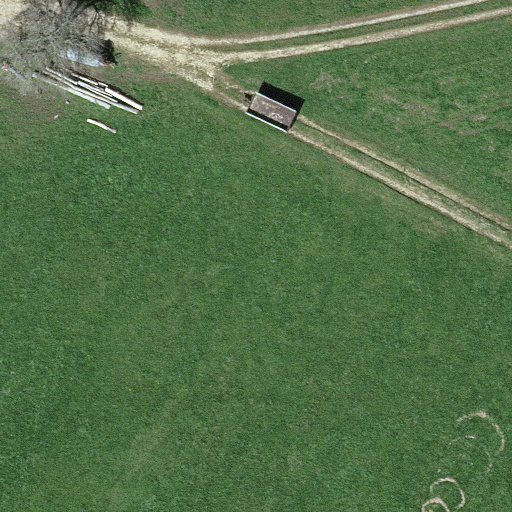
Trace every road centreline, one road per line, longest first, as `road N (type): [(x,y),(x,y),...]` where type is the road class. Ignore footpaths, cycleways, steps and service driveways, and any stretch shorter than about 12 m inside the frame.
road 1 (track): [(511,1),(151,54),(511,241)]
road 2 (track): [(151,54),(0,17)]
